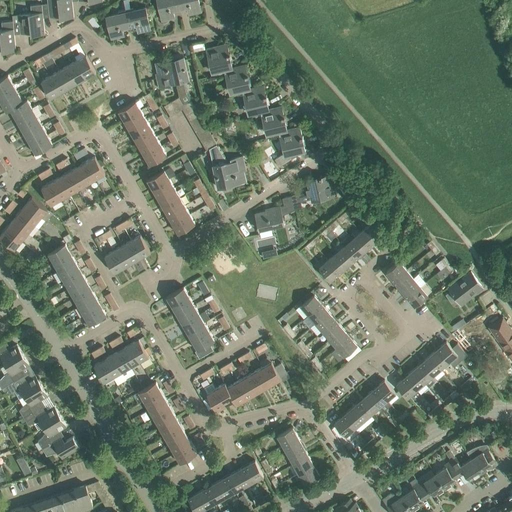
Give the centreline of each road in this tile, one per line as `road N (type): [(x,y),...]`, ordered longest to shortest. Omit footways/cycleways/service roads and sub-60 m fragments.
road 1 (residential): [(110,49),(230,27),(249,38),(326,131),(320,160),(168,250)]
road 2 (residential): [(62,351),(137,311),(210,427),(227,426)]
road 3 (residential): [(168,250),(95,130),(19,169)]
road 4 (residential): [(358,476),(453,422),(511,410)]
road 5 (residential): [(0,502),(124,458)]
road 6 (residential): [(0,70),(77,26),(110,49)]
road 7 (residential): [(124,458),(62,351)]
